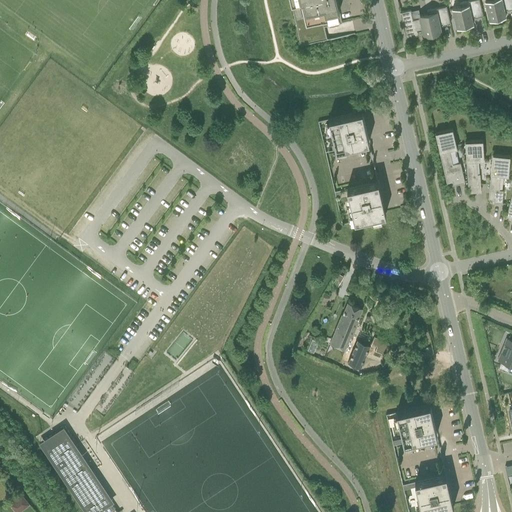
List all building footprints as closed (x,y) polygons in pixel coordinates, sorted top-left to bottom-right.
[(289,0),(301,47),(349,35),(355,34),(354,33),(353,27),(352,21),(351,20),(342,22),(341,21),(339,12),(336,0),(289,0)] [(460,7),(452,8),(455,20),(457,28),(459,28),(473,25),(471,18),(474,17),(474,18),(483,16),(478,0),(472,0),(459,3),(460,7)] [(511,0),(488,0),(485,1),(487,12),(489,21),(491,20),(494,20),(494,23),(502,21),(501,18),(505,17),(504,10),(506,10),(507,11),(511,9),(511,0)] [(420,18),(415,19),(418,31),(425,29),(426,35),(440,32),(439,25),(441,25),(442,26),(450,24),(446,6),(444,6),(426,11),(427,14),(420,16),(420,18)] [(418,31),(415,19),(413,20),(410,10),(400,12),(404,29),(406,29),(408,37),(419,35),(418,31)] [(328,119),(329,119),(335,145),(336,149),(336,150),(369,142),(362,111),(328,119)] [(452,181),(453,185),(465,182),(460,163),(452,164),(449,151),(457,149),(452,129),(435,133),(446,183),(447,183),(447,182),(452,181)] [(468,185),(480,184),(479,175),(476,175),(475,161),(484,161),(482,140),(464,141),(468,186),(468,185)] [(494,202),(502,203),(503,190),(498,190),(500,176),(508,177),(510,156),(492,154),(488,199),(489,199),(489,198),(494,198),(494,202)] [(385,214),(378,181),(347,188),(354,221),(385,214)] [(338,274),(333,284),(338,287),(344,276),(338,274)] [(344,349),(350,335),(352,336),(358,321),(363,308),(348,302),(343,315),(342,314),(330,344),(343,349),(344,349)] [(374,336),(371,344),(376,346),(374,351),(384,355),(389,342),(386,341),(387,341),(385,340),(385,341),(374,336)] [(498,360),(497,360),(510,366),(507,371),(508,372),(511,373),(511,340),(506,338),(506,339),(508,340),(506,345),(508,346),(505,355),(502,354),(499,360),(498,360)] [(318,342),(312,339),(307,350),(313,353),(318,342)] [(357,339),(347,362),(361,368),(370,344),(357,339)] [(403,443),(437,435),(429,404),(396,412),(403,443)] [(88,511),(111,511),(115,510),(67,436),(47,449),(88,511)] [(414,481),(415,482),(421,511),(433,511),(453,507),(446,474),(414,481)] [(15,511),(19,511),(29,505),(22,494),(9,504),(15,511)]
